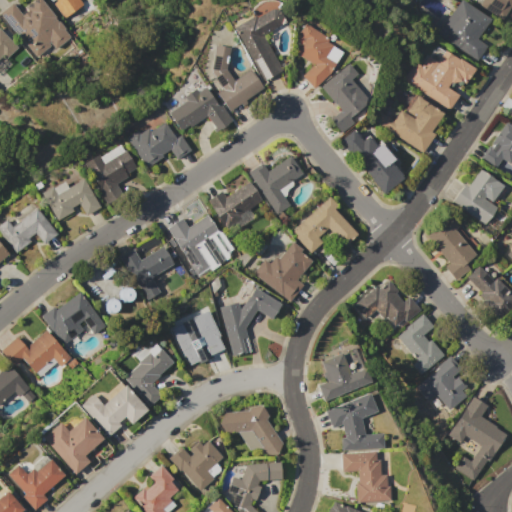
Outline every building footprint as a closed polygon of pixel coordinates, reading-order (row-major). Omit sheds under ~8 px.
[(0,18),(0,12),(12,3),(21,14),(27,10),(24,7),(32,0),(41,0),(55,17),(54,17),(57,22),(60,19),(72,34),(37,64),(0,18)] [(50,0),(80,0),(82,3),(63,17),(50,0)] [(459,0),(461,0),(489,19),(476,38),(487,46),(475,63),(435,35),(459,0)] [(511,0),(511,4),(505,17),(475,0),(511,0)] [(262,81),(231,27),(252,15),(254,17),(269,8),(273,8),(277,11),(281,17),(282,21),(279,24),(261,35),(282,70),(262,81)] [(332,69),(314,88),(302,76),(313,64),(292,51),(297,44),(295,42),(297,38),(295,37),(303,24),(328,39),(325,43),(342,53),(332,69)] [(0,30),(13,43),(0,56),(0,30)] [(209,72),(214,45),(230,48),(226,70),(233,81),(250,69),(263,88),(245,100),(248,104),(243,107),(240,104),(228,112),(215,93),(221,89),(209,72)] [(403,80),(415,62),(420,66),(428,56),(434,48),(436,49),(437,47),(444,52),(445,50),(458,59),(459,58),(475,69),(464,84),(460,81),(451,83),(447,87),(459,96),(448,111),(403,80)] [(328,119),(339,110),(320,87),(348,64),(356,74),(350,79),(365,97),(363,105),(348,118),(352,122),(340,133),(328,119)] [(167,112),(185,100),(183,97),(195,89),(197,92),(205,86),(218,106),(220,105),(231,121),(215,132),(212,129),(214,128),(205,116),(189,127),(188,125),(179,131),(167,112)] [(374,121),(380,112),(393,120),(400,110),(405,113),(416,96),(443,114),(430,132),(433,134),(420,153),(374,121)] [(189,150),(176,159),(169,149),(160,155),(161,157),(146,168),(125,137),(136,130),(138,133),(146,128),(149,131),(163,121),(175,138),(179,135),(189,150)] [(504,122),(511,127),(511,159),(509,164),(501,159),(495,169),(479,158),(504,122)] [(338,141),(358,124),(368,136),(367,136),(381,152),(385,149),(394,159),(389,162),(402,178),(383,194),(338,141)] [(83,162),(97,153),(99,157),(118,145),(122,151),(124,150),(136,167),(125,174),(127,177),(116,184),(122,194),(106,204),(97,190),(100,189),(83,162)] [(247,173),(261,163),(266,171),(289,155),(301,173),(277,189),(288,205),(275,214),(247,173)] [(451,202),(463,185),(466,187),(478,169),(503,185),(502,187),(505,189),(498,200),(495,198),(490,204),(495,207),(484,224),(451,202)] [(40,192),(52,186),(53,187),(63,181),(66,187),(82,177),(99,207),(85,215),(80,207),(57,221),(40,192)] [(206,200),(220,191),(224,197),(248,181),(262,201),(249,209),(254,217),(230,234),(206,200)] [(289,232),(328,195),(336,204),(332,208),(355,233),(343,245),(327,228),(317,237),(322,242),(309,253),(289,232)] [(35,208),(56,234),(43,244),(34,233),(28,238),(30,241),(15,253),(0,233),(0,223),(13,213),(19,220),(35,208)] [(165,227),(180,217),(187,228),(206,215),(218,232),(220,230),(236,253),(200,278),(165,227)] [(426,236),(449,217),(457,227),(454,229),(475,255),(464,264),(469,269),(455,280),(454,279),(449,282),(441,272),(445,269),(444,267),(448,263),(426,236)] [(252,273),(263,258),(269,263),(275,256),(278,259),(292,242),(301,250),(299,252),(310,261),(296,280),(303,285),(289,303),(252,273)] [(0,244),(8,254),(0,260),(0,244)] [(118,257),(131,248),(139,260),(162,246),(173,264),(151,278),(159,291),(145,300),(118,257)] [(511,294),(511,304),(497,319),(485,307),(487,304),(477,295),(480,292),(465,278),(477,266),(492,280),(495,277),(511,294)] [(352,304),(385,277),(397,291),(394,293),(401,302),(408,296),(419,310),(405,322),(395,330),(385,317),(382,320),(374,310),(364,319),(352,304)] [(256,310),(244,328),(250,350),(232,355),(218,307),(237,301),(239,310),(244,302),(254,287),(280,304),(271,319),(256,310)] [(39,316),(52,307),(54,310),(78,292),(103,326),(92,334),(82,320),(77,324),(81,330),(61,345),(39,316)] [(170,328),(207,310),(219,336),(217,337),(223,349),(210,355),(211,357),(189,368),(170,328)] [(421,313),(432,327),(422,335),(427,342),(429,340),(442,355),(419,375),(410,365),(416,360),(395,336),(405,328),(404,327),(421,313)] [(1,350),(17,337),(25,346),(45,329),(69,357),(58,366),(51,358),(34,373),(22,358),(14,365),(1,350)] [(123,377),(139,362),(133,356),(144,347),(147,350),(154,343),(172,362),(158,375),(158,376),(149,384),(160,395),(149,405),(123,377)] [(370,381),(324,402),(316,385),(325,381),(321,373),(324,372),(319,361),(340,352),(340,353),(354,347),(363,367),(364,367),(370,381)] [(449,356),(460,369),(451,377),(453,379),(457,376),(466,386),(460,391),(465,396),(448,410),(435,394),(427,401),(415,386),(437,368),(436,366),(449,356)] [(0,370),(7,364),(28,388),(18,397),(13,392),(0,403),(0,370)] [(78,405),(90,394),(100,406),(124,385),(146,410),(129,424),(123,417),(116,423),(118,425),(105,437),(78,405)] [(341,425),(332,429),(324,411),(368,392),(375,410),(359,417),(364,435),(381,433),(382,448),(341,451),(340,436),(343,436),(341,425)] [(472,396),(486,405),(479,416),(495,426),(495,428),(504,434),(487,461),(486,460),(473,481),(453,468),(454,466),(461,455),(470,460),(473,455),(479,446),(464,436),(458,445),(454,443),(456,440),(447,435),(472,396)] [(249,406),(260,406),(267,416),(265,419),(285,448),(267,460),(260,448),(250,451),(237,432),(218,433),(217,413),(247,411),(249,406)] [(41,437),(57,423),(65,431),(81,417),(101,440),(82,456),(88,462),(73,475),(41,437)] [(167,458),(180,447),(189,456),(190,455),(186,450),(197,441),(200,445),(206,440),(221,457),(206,471),(213,478),(197,492),(167,458)] [(339,453),(375,451),(375,459),(378,459),(379,475),(385,475),(386,486),(388,485),(389,500),(355,502),(354,483),(357,483),(356,471),(340,472),(339,453)] [(33,510),(5,477),(17,466),(23,474),(30,468),(30,465),(40,456),(44,456),(47,459),(48,459),(63,476),(41,495),(46,500),(33,510)] [(249,505),(256,511),(238,511),(231,504),(234,494),(226,491),(232,476),(240,479),(246,464),(278,462),(279,480),(258,481),(256,485),(260,487),(254,502),(251,501),(249,505)] [(159,465),(171,479),(173,477),(181,486),(168,498),(175,506),(167,511),(139,511),(138,510),(139,509),(130,499),(143,488),(145,490),(153,482),(147,476),(159,465)] [(0,511),(0,495),(7,490),(23,509),(19,511),(0,511)] [(216,497),(230,511),(210,511),(206,507),(216,497)] [(327,511),(333,501),(343,506),(345,503),(363,511),(327,511)]
